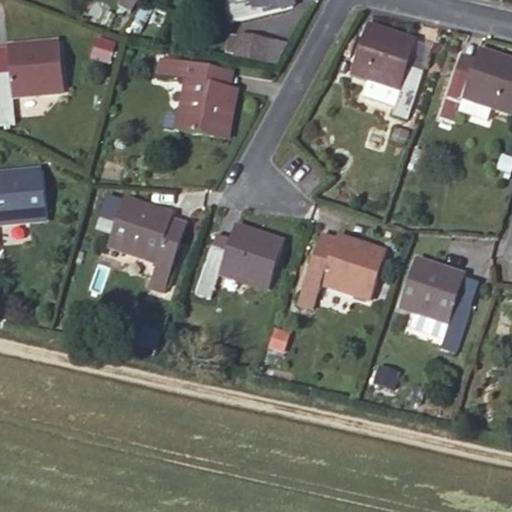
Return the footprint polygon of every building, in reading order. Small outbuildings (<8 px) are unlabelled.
[(139,0),(124,0),(119,8),(131,15),(139,0)] [(232,24),(281,11),(278,0),(254,0),(255,1),(228,8),(232,24)] [(278,0),(281,11),(293,8),(291,0),(278,0)] [(232,26),(226,47),(276,62),(282,42),(232,26)] [(409,68),(413,55),(416,45),(416,44),(368,28),(352,74),(370,80),(364,98),(395,109),(392,117),(407,122),(423,73),(409,68)] [(11,75),(0,75),(0,126),(15,126),(13,98),(64,93),(59,44),(8,49),(11,75)] [(431,50),(416,45),(413,55),(409,68),(423,73),(431,50)] [(0,50),(0,75),(11,75),(8,49),(0,50)] [(511,63),(480,52),(476,62),(471,76),(457,72),(440,120),(455,125),(459,113),(488,123),(492,108),(511,114),(511,63)] [(471,76),(476,62),(462,57),(457,72),(471,76)] [(236,91),(228,90),(211,87),(214,71),(160,60),(157,76),(187,82),(178,133),(227,142),(236,91)] [(211,87),(228,90),(231,74),(214,71),(211,87)] [(0,225),(46,222),(42,173),(0,176),(0,225)] [(109,248),(158,264),(149,290),(164,296),(181,247),(166,242),(173,220),(173,218),(125,201),(109,248)] [(188,225),(173,220),(166,242),(181,247),(188,225)] [(236,228),(232,240),(228,252),(213,247),(196,296),(211,301),(220,275),(269,291),(285,245),(236,228)] [(228,252),(232,240),(217,235),(213,247),(228,252)] [(329,262),(337,241),(322,236),(315,257),(329,262)] [(298,306),(313,311),(322,284),(370,302),(387,255),(338,238),(337,241),(329,262),(315,257),(298,306)] [(416,313),(449,325),(443,341),(440,350),(455,356),(472,308),(457,303),(465,279),(417,262),(400,308),(416,313)] [(449,325),(416,313),(410,330),(443,341),(449,325)]
